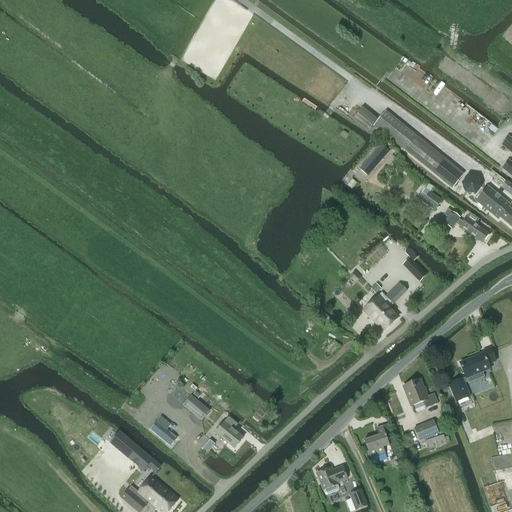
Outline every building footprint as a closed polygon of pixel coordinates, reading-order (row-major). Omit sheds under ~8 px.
[(464,174),(393,118),(385,112),(374,127),(452,189),(464,174)] [(502,146),(511,154),(511,139),(509,137),(502,146)] [(358,167),(360,168),(359,170),(367,177),(388,153),(380,146),(379,148),(377,146),(370,155),(371,156),(369,159),(367,158),(358,167)] [(511,177),(511,163),(509,161),(502,170),(511,177)] [(344,182),(349,186),(357,176),(352,172),(344,182)] [(468,177),(461,184),(465,195),(475,196),(482,188),(478,178),(468,177)] [(487,187),(476,201),(498,220),(500,218),(511,228),(511,210),(508,208),(510,206),(487,187)] [(418,199),(423,202),(435,211),(442,202),(430,193),(425,190),(418,199)] [(448,210),(441,220),(445,223),(444,224),(452,230),(456,224),(460,227),(483,244),(490,234),(476,224),(479,220),(470,214),(467,217),(464,222),(448,210)] [(410,258),(402,266),(413,276),(419,283),(427,275),(413,262),(417,258),(409,249),(408,249),(405,253),(410,258)] [(400,284),(386,298),(390,303),(391,303),(392,304),(393,305),(407,291),(403,287),(400,284)] [(379,296),(363,311),(382,332),(398,317),(389,307),(388,306),(388,305),(382,300),(379,296)] [(484,354),(460,363),(466,378),(466,380),(467,382),(468,384),(484,377),(482,373),(491,370),(489,365),(496,362),(491,349),(483,352),(484,354)] [(466,378),(449,385),(450,385),(457,404),(470,398),(464,383),(467,382),(466,380),(466,378)] [(411,408),(423,403),(426,410),(438,405),(434,394),(427,397),(420,381),(403,387),(411,408)] [(201,421),(209,412),(191,397),(183,406),(201,421)] [(161,417),(150,430),(170,447),(177,438),(167,430),(170,425),(161,417)] [(229,418),(215,434),(234,449),(243,438),(233,430),(237,425),(229,418)] [(419,442),(438,434),(433,421),(414,429),(419,442)] [(383,449),(390,446),(393,456),(395,455),(397,460),(401,459),(393,436),(387,438),(383,426),(376,429),(379,436),(364,441),(370,460),(385,454),(383,449)] [(119,432),(109,444),(144,473),(148,468),(155,474),(161,467),(119,432)] [(443,435),(425,442),(428,449),(437,446),(446,443),(444,438),(443,435)] [(210,440),(203,448),(208,453),(215,445),(210,440)] [(316,474),(323,491),(324,495),(327,496),(338,491),(339,489),(338,486),(337,483),(347,479),(343,467),(332,471),(331,468),(316,474)] [(128,490),(121,498),(136,511),(141,511),(147,506),(145,504),(147,502),(158,511),(167,511),(178,500),(151,477),(135,496),(128,490)] [(349,495),(355,511),(368,507),(362,490),(349,495)]
